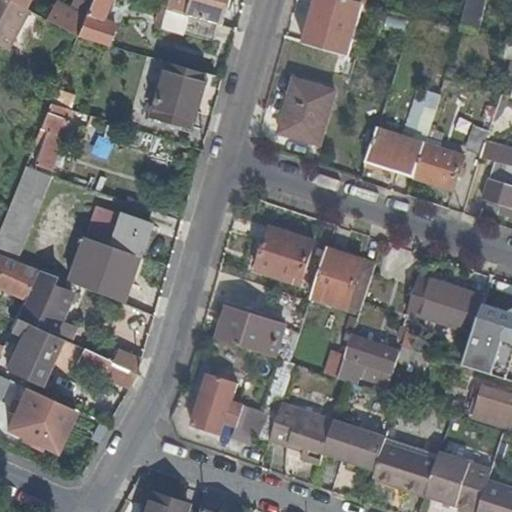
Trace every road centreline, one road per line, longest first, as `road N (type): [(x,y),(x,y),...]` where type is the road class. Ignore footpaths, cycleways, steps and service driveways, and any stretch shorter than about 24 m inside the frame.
road 1 (residential): [(217,165),(511,256)]
road 2 (residential): [(121,440),(153,383),(217,165)]
road 3 (residential): [(121,440),(332,511)]
road 4 (residential): [(217,165),(265,0)]
